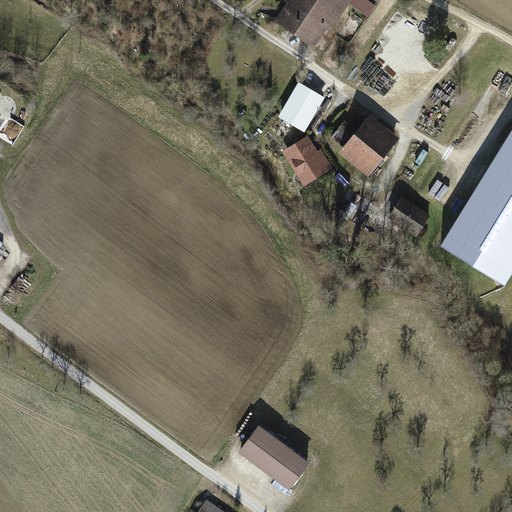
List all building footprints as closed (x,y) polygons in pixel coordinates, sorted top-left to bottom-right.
[(352,1),(350,0),(282,0),(271,18),(320,50),(352,1)] [(326,98),(298,82),(278,117),(305,133),(326,98)] [(399,140),(370,116),(339,154),(368,178),(399,140)] [(511,273),(511,126),(441,243),(505,285),(511,273)] [(308,135),(283,151),(304,186),(334,168),(322,148),(318,151),(308,135)] [(363,199),(347,189),(338,204),(354,214),(363,199)] [(431,218),(402,197),(386,219),(416,240),(431,218)] [(307,459),(257,424),(238,451),(288,486),(307,459)] [(228,511),(207,498),(197,511),(228,511)]
